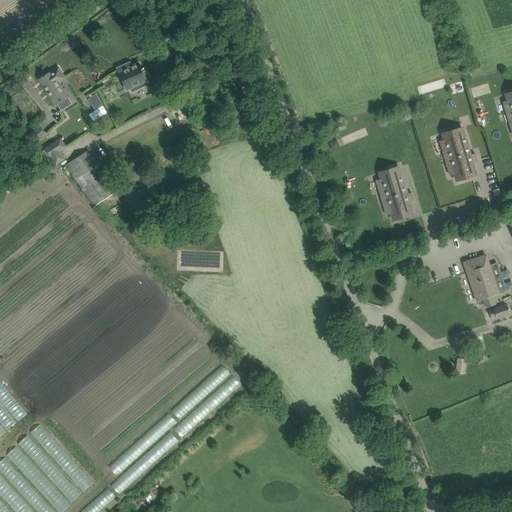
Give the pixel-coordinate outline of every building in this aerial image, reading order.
[(118,68),(122,79),(127,89),(147,80),(140,64),(130,68),(128,64),(118,68)] [(39,79),(45,88),(52,98),(53,98),(57,105),(70,96),(65,89),(63,90),(57,82),(65,77),(59,68),(51,73),(51,72),(39,79)] [(200,121),(207,135),(216,131),(209,117),(200,121)] [(27,135),(36,145),(40,141),(48,135),(40,125),(32,131),(27,135)] [(462,128),(443,134),(451,158),(445,159),(450,176),(456,174),(458,181),(476,176),(472,163),(477,162),(475,154),(470,156),(462,128)] [(61,138),(55,142),(44,149),(55,167),(66,159),(61,151),(67,147),(61,138)] [(337,140),(330,143),(332,150),(336,148),(338,144),(337,140)] [(87,151),(72,161),(66,165),(93,207),(115,193),(87,151)] [(380,172),(385,191),(380,192),(387,214),(392,213),(394,220),(413,214),(409,202),(414,200),(412,193),(407,194),(398,167),(380,172)] [(32,336),(39,343),(53,331),(53,332),(99,291),(90,281),(82,271),(64,287),(62,284),(80,268),(71,258),(70,259),(61,250),(2,302),(10,312),(23,326),(43,308),(52,318),(32,336)] [(464,263),(477,301),(483,299),(486,307),(495,304),(492,296),(499,294),(498,293),(506,290),(497,263),(489,266),(486,255),(464,263)] [(489,311),(491,318),(496,317),(496,319),(509,314),(506,305),(493,309),(489,311)] [(456,363),(455,374),(464,375),(465,364),(456,363)]
